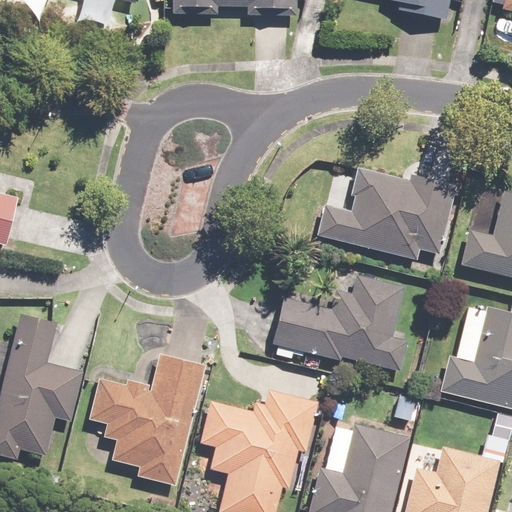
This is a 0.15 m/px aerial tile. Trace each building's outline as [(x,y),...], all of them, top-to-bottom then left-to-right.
[(295,0),(169,0),(170,15),(212,15),(212,9),(243,9),(243,16),(295,16),(295,0)] [(443,20),(447,0),(380,0),(379,7),(443,20)] [(511,0),(501,0),(499,10),(511,13),(511,0)] [(320,206),(313,236),(414,260),(416,251),(437,256),(453,190),(358,167),(347,212),(320,206)] [(466,231),(458,265),(511,278),(511,199),(498,197),(488,237),(466,231)] [(0,246),(4,247),(15,203),(0,198),(0,246)] [(268,342),(395,373),(403,342),(387,338),(399,289),(353,278),(349,296),(332,291),(328,310),(279,298),(268,342)] [(511,316),(482,309),(469,365),(447,360),(439,394),(511,411),(511,316)] [(57,325),(16,315),(0,379),(0,457),(13,460),(16,449),(40,455),(49,419),(67,424),(79,373),(47,365),(57,325)] [(110,462),(135,469),(133,478),(171,488),(201,367),(156,356),(148,387),(124,381),(122,387),(93,379),(82,421),(102,426),(99,438),(115,442),(110,462)] [(224,472),(215,511),(271,511),(278,486),(286,488),(295,452),(302,454),(311,416),(309,415),(312,405),(265,394),(262,404),(251,402),(249,412),(207,402),(197,444),(212,447),(207,468),(224,472)] [(387,511),(405,438),(348,425),(337,474),(313,469),(303,511),(387,511)] [(481,511),(494,462),(441,450),(435,476),(411,470),(400,511),(481,511)]
